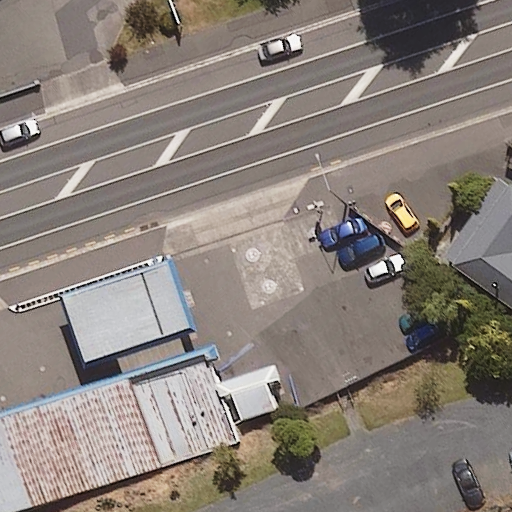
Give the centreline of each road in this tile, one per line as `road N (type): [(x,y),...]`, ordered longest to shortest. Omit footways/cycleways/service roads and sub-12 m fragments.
road 1 (secondary): [(511,65),(0,232)]
road 2 (secondary): [(0,177),(511,11)]
